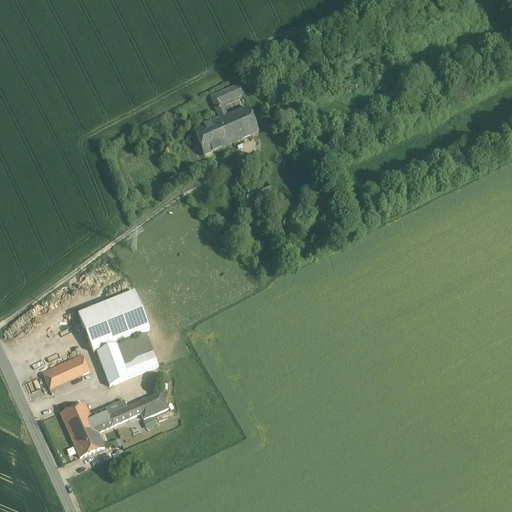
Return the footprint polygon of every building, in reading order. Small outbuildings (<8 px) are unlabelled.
[(238,87),(211,98),(216,111),(223,108),(221,104),(242,96),(238,87)] [(220,120),(223,119),(227,117),(223,108),(216,111),(220,120)] [(227,117),(223,119),(233,144),(258,133),(248,108),(227,117)] [(223,119),(220,120),(194,131),(203,156),(233,144),(223,119)] [(266,184),(243,194),(249,208),(272,198),(266,184)] [(134,293),(78,315),(93,353),(102,350),(103,351),(113,347),(112,345),(149,330),(134,293)] [(146,334),(132,339),(139,358),(153,353),(146,334)] [(132,339),(116,346),(123,365),(139,359),(139,358),(132,339)] [(103,351),(97,354),(109,387),(129,380),(128,380),(123,365),(116,346),(113,347),(103,351)] [(139,359),(144,373),(159,367),(153,353),(139,358),(139,359)] [(90,373),(82,356),(74,360),(81,377),(90,373)] [(139,359),(123,365),(128,380),(144,373),(139,359)] [(74,360),(49,371),(57,388),(81,377),(74,360)] [(49,371),(42,374),(49,391),(57,388),(49,371)] [(168,410),(161,394),(137,405),(141,415),(144,421),(168,410)] [(124,402),(90,416),(94,426),(104,421),(108,420),(107,418),(127,409),(124,402)] [(85,405),(60,415),(71,439),(95,429),(94,426),(90,416),(85,405)] [(108,420),(104,421),(108,430),(141,415),(137,405),(127,409),(107,418),(108,420)] [(144,422),(147,429),(156,425),(152,417),(144,422)] [(104,421),(94,426),(95,429),(98,434),(108,430),(104,421)] [(95,429),(71,439),(80,459),(104,449),(98,434),(95,429)]
